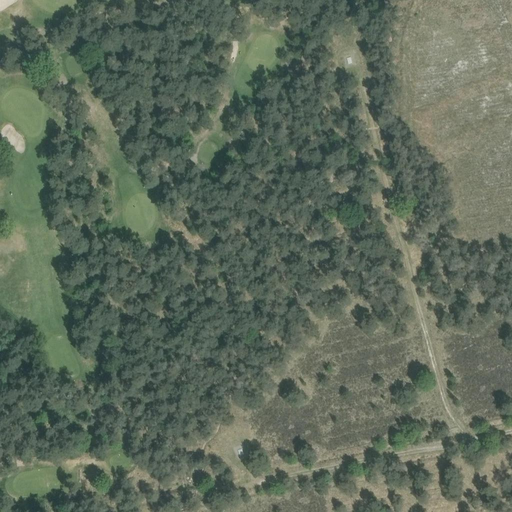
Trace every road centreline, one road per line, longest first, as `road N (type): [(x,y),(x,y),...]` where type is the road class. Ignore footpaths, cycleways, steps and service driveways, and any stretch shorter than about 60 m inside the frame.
road 1 (track): [(458,445),(361,74)]
road 2 (track): [(511,433),(194,502)]
